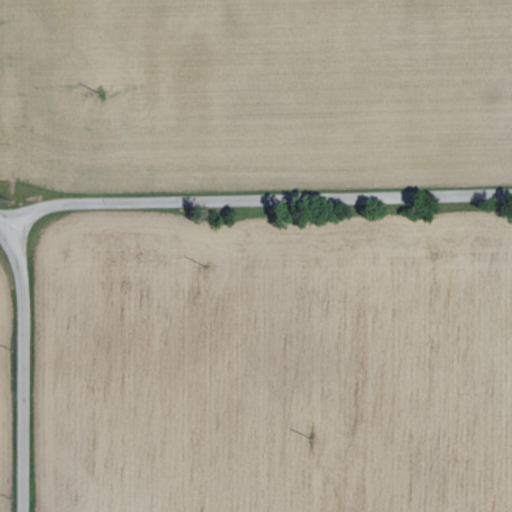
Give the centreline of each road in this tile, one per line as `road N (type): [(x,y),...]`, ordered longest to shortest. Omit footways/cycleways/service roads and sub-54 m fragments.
road 1 (residential): [(4,227),(42,205),(511,194)]
road 2 (residential): [(23,511),(21,293),(16,245),(0,224)]
